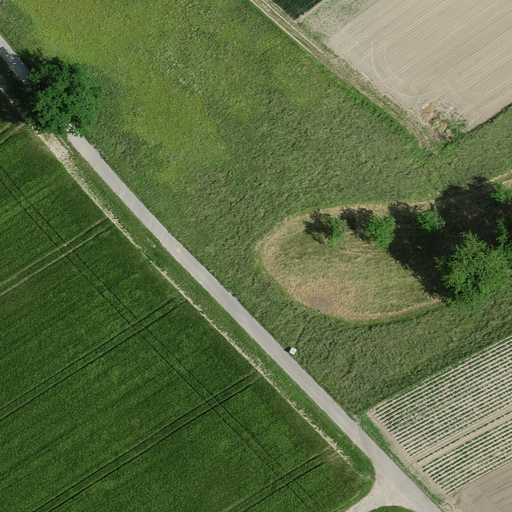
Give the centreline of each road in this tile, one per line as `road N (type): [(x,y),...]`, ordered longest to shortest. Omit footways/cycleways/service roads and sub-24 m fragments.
road 1 (track): [(0,44),(128,198),(431,511)]
road 2 (track): [(256,0),(348,80)]
